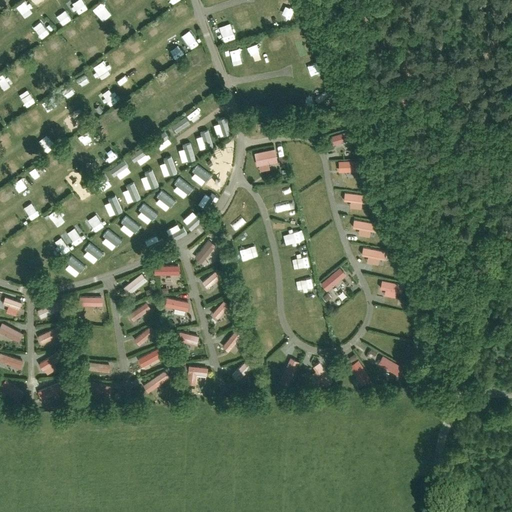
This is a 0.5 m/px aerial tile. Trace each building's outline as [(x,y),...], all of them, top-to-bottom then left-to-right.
[(26,2),(17,8),(27,21),(36,14),(26,2)] [(106,3),(99,9),(106,17),(113,11),(106,3)] [(87,30),(94,25),(88,16),(81,21),(87,30)] [(162,21),(169,29),(175,24),(168,16),(162,21)] [(47,38),(57,34),(53,24),(43,28),(47,38)] [(72,27),(64,33),(72,42),(79,35),(72,27)] [(290,35),(280,38),(284,51),(293,48),(290,35)] [(115,37),(108,41),(113,49),(120,44),(115,37)] [(129,44),(132,48),(140,43),(137,39),(129,44)] [(133,49),(138,56),(146,51),(141,44),(133,49)] [(123,48),(116,54),(125,66),(132,60),(123,48)] [(243,65),(242,56),(231,56),(231,65),(243,65)] [(160,73),(170,70),(167,60),(157,63),(160,73)] [(18,67),(22,75),(31,71),(26,62),(18,67)] [(317,72),(314,62),(304,64),(306,75),(317,72)] [(101,79),(111,73),(105,64),(95,70),(101,79)] [(161,79),(165,87),(174,81),(170,74),(161,79)] [(88,75),(79,80),(82,86),(91,81),(88,75)] [(293,84),(296,95),(301,93),(298,83),(293,84)] [(150,87),(156,102),(165,98),(159,84),(150,87)] [(217,85),(209,88),(211,94),(219,91),(217,85)] [(107,93),(113,106),(121,102),(115,89),(107,93)] [(32,109),(40,103),(33,94),(25,99),(32,109)] [(311,97),(312,111),(319,111),(319,97),(311,97)] [(215,114),(222,109),(216,100),(209,105),(215,114)] [(112,115),(118,123),(126,118),(120,109),(112,115)] [(197,124),(206,120),(202,111),(194,114),(197,124)] [(181,125),(184,134),(191,131),(188,122),(181,125)] [(330,136),(333,145),(357,138),(354,129),(330,136)] [(168,147),(175,142),(170,134),(163,139),(168,147)] [(198,147),(191,151),(195,161),(203,157),(198,147)] [(255,153),(257,165),(277,161),(274,149),(255,153)] [(181,160),(173,165),(178,174),(187,169),(181,160)] [(342,174),(362,175),(362,164),(343,163),(342,174)] [(40,184),(48,178),(39,165),(31,171),(40,184)] [(106,192),(117,186),(109,172),(98,178),(106,192)] [(24,191),(31,187),(26,178),(19,182),(24,191)] [(65,182),(58,186),(66,198),(72,194),(65,182)] [(110,193),(115,199),(120,195),(116,189),(110,193)] [(170,190),(163,193),(168,202),(174,199),(170,190)] [(155,196),(147,200),(152,210),(160,207),(155,196)] [(28,215),(31,221),(40,216),(36,210),(28,215)] [(97,215),(90,219),(97,232),(104,228),(97,215)] [(241,219),(233,225),(240,233),(248,226),(241,219)] [(205,263),(218,243),(210,238),(197,258),(205,263)] [(83,255),(93,250),(90,245),(80,250),(83,255)] [(132,249),(122,253),(125,262),(136,258),(132,249)] [(181,273),(181,263),(156,264),(156,274),(181,273)] [(204,281),(211,288),(226,276),(219,268),(204,281)] [(331,293),(351,279),(345,270),(325,285),(331,293)] [(134,292),(150,278),(143,271),(127,286),(134,292)] [(308,278),(298,280),(299,291),(309,289),(308,278)] [(405,301),(408,289),(389,284),(386,296),(405,301)] [(105,305),(105,295),(81,296),(81,306),(105,305)] [(4,304),(22,310),(25,302),(7,296),(4,304)] [(330,304),(337,301),(334,296),(327,300),(330,304)] [(192,299),(168,297),(167,307),(191,309),(192,299)] [(221,318),(233,305),(226,299),(214,312),(221,318)] [(137,320),(153,308),(148,301),(132,313),(137,320)] [(43,317),(58,312),(55,302),(40,308),(43,317)] [(20,341),(25,333),(6,321),(1,330),(20,341)] [(142,344),(157,330),(151,324),(137,338),(142,344)] [(40,335),(44,343),(63,333),(59,326),(40,335)] [(230,351),(245,336),(239,330),(223,345),(230,351)] [(199,342),(200,333),(178,331),(177,340),(199,342)] [(145,367),(166,353),(161,345),(140,358),(145,367)] [(41,362),(45,369),(60,360),(56,353),(41,362)] [(352,359),(354,364),(362,361),(360,356),(352,359)] [(377,364),(400,378),(405,370),(382,356),(377,364)] [(297,375),(303,363),(293,358),(288,371),(297,375)] [(234,373),(240,380),(255,366),(249,360),(234,373)] [(91,363),(91,370),(112,369),(112,361),(91,363)] [(353,368),(360,379),(369,373),(362,362),(353,368)] [(206,376),(207,368),(189,366),(187,383),(195,384),(196,375),(206,376)] [(151,391),(173,377),(167,369),(146,383),(151,391)] [(13,387),(11,379),(3,381),(5,389),(13,387)] [(42,397),(67,390),(65,381),(40,388),(42,397)]
